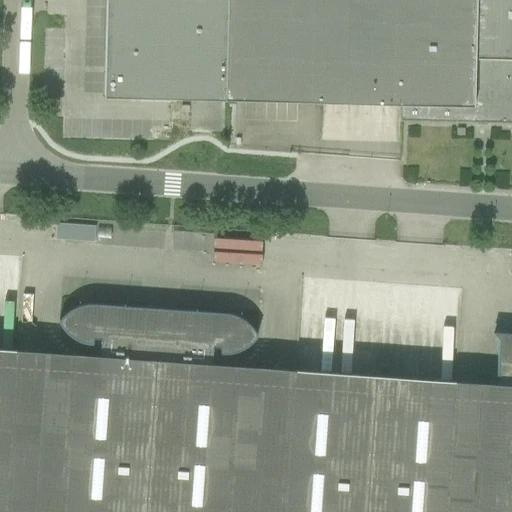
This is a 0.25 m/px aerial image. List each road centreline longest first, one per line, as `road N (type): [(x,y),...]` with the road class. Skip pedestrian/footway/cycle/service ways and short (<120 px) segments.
road 1 (unclassified): [(511,209),(11,172)]
road 2 (unclassified): [(11,172),(15,0)]
